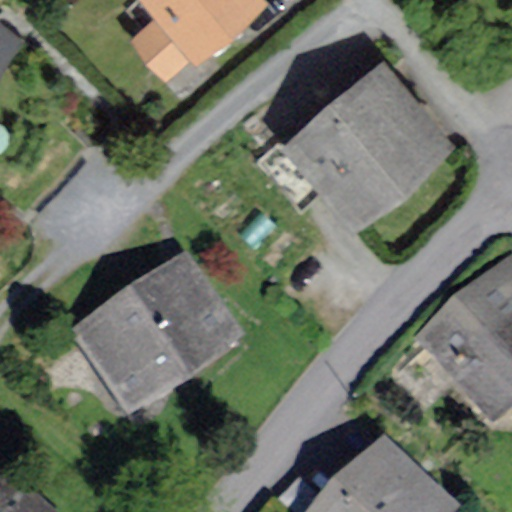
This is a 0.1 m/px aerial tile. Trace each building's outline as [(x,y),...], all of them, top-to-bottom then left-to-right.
[(272,6),(267,0),(134,0),(151,20),(125,43),(157,81),(191,53),(201,65),(272,6)] [(0,85),(29,44),(0,24),(0,85)] [(455,147),(384,60),(278,146),(348,233),(455,147)] [(247,349),(187,260),(76,334),(136,423),(247,349)] [(511,261),(414,347),(496,441),(511,426),(511,261)] [(456,511),(385,440),(312,511),(456,511)] [(0,511),(48,511),(1,467),(0,468),(0,511)]
